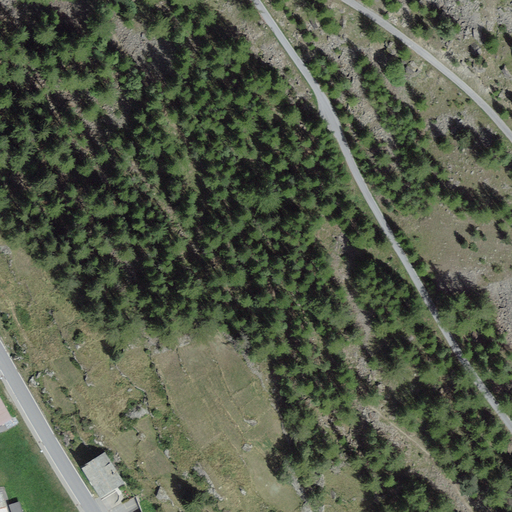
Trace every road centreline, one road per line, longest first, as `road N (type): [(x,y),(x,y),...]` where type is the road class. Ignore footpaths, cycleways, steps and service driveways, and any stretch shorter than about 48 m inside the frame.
road 1 (track): [(255,0),(316,89),(447,334),(511,428)]
road 2 (track): [(342,0),(437,66),(511,139)]
road 3 (secondary): [(0,349),(94,511)]
